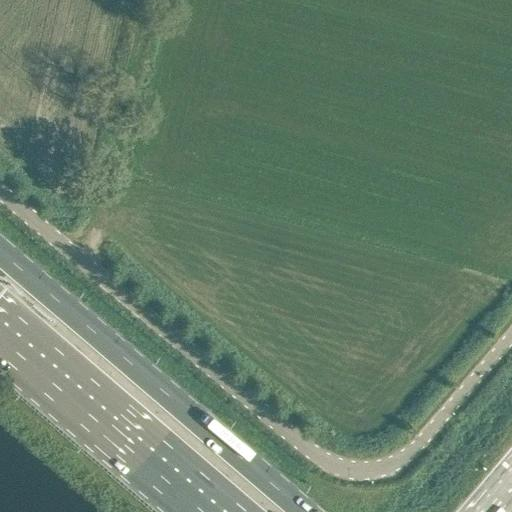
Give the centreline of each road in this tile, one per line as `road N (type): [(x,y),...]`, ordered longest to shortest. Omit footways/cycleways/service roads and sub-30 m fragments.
road 1 (unclassified): [(0,192),(321,458),(361,469),(406,455)]
road 2 (trunk): [(302,511),(0,254)]
road 3 (trunk): [(0,351),(185,511)]
road 4 (unclassified): [(511,335),(406,455)]
